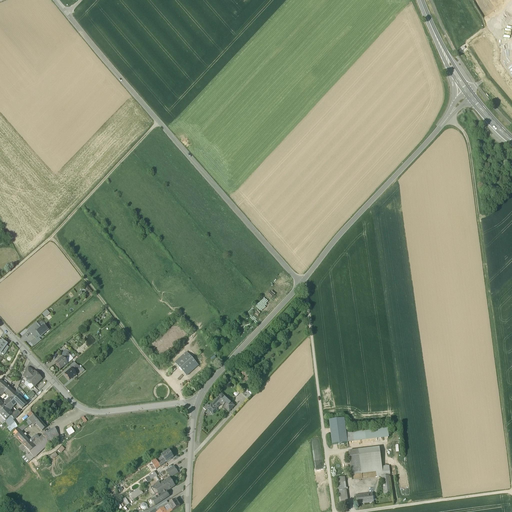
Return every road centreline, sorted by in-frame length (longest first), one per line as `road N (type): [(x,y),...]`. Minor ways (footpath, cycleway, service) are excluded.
road 1 (unclassified): [(301,282),(66,13)]
road 2 (track): [(511,482),(479,219)]
road 3 (residential): [(197,400),(82,408),(0,321)]
road 4 (unclassified): [(447,118),(301,282)]
road 5 (track): [(157,121),(22,260)]
road 6 (track): [(350,511),(511,492)]
road 7 (unclassified): [(301,282),(197,400)]
road 8 (track): [(51,236),(139,349)]
